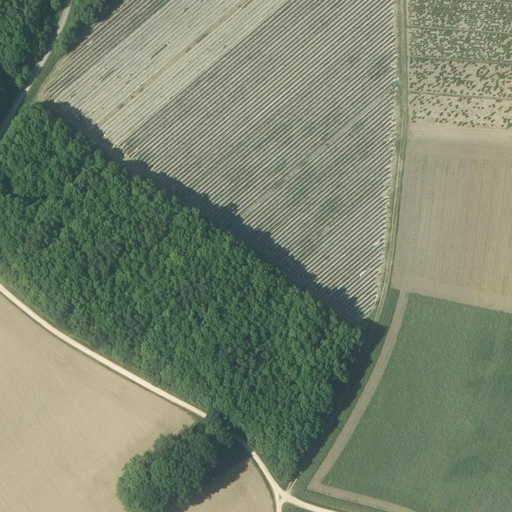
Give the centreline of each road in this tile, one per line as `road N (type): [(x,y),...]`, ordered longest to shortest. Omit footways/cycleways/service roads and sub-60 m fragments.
road 1 (track): [(285,496),(369,349),(392,262),(404,139),(404,0)]
road 2 (track): [(0,287),(55,331),(244,443),(279,491)]
